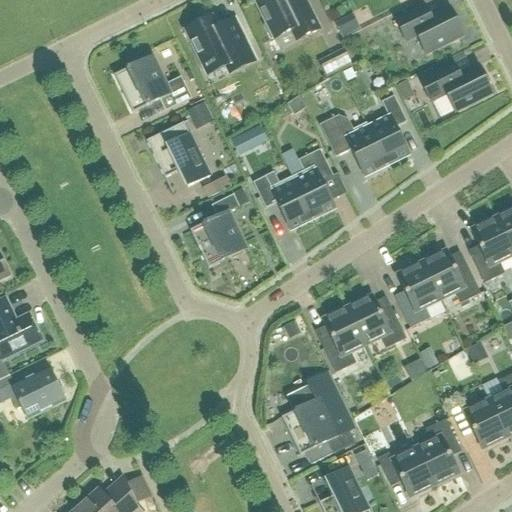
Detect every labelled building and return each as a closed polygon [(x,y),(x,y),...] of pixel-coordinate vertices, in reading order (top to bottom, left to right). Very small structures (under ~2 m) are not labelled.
[(296,42),(319,31),(305,3),(298,6),(294,0),(253,0),(266,26),(264,27),(270,41),(273,40),(274,41),(291,33),(296,42)] [(463,37),(449,9),(422,22),(417,11),(395,21),(405,43),(416,38),(425,56),(463,37)] [(235,25),(219,33),(212,18),(184,32),(202,68),(220,59),(227,72),(252,60),(235,25)] [(152,58),(114,77),(132,115),(159,102),(164,114),(191,101),(180,79),(165,86),(152,58)] [(320,78),(344,67),(340,58),(316,69),(320,78)] [(445,96),(454,114),(492,95),(478,67),(455,78),(449,67),(423,80),(434,102),(445,96)] [(347,83),(355,79),(351,70),(343,75),(347,83)] [(365,125),(386,168),(408,157),(395,130),(407,124),(394,98),(381,104),(388,119),(368,129),(366,125),(365,125)] [(197,108),(184,115),(191,128),(204,121),(197,108)] [(180,173),(188,188),(210,176),(183,123),(146,143),(172,196),(173,196),(165,180),(180,173)] [(256,123),(242,128),(247,142),(261,137),(256,123)] [(386,168),(365,125),(344,135),(341,129),(328,135),(339,157),(350,152),(364,179),(386,168)] [(291,179),(312,221),(334,210),(321,183),(332,178),(319,151),(298,162),(303,173),(291,179)] [(312,221),(291,179),(270,189),(265,178),(252,184),(265,211),(277,205),(290,232),(312,221)] [(208,270),(246,252),(228,215),(239,210),(233,197),(211,207),(216,219),(189,232),(208,270)] [(511,211),(495,220),(511,254),(511,211)] [(511,258),(511,254),(495,220),(471,232),(481,253),(471,258),(484,285),(504,275),(499,265),(511,258)] [(421,265),(433,289),(439,302),(454,295),(460,306),(480,296),(467,269),(456,274),(445,253),(421,265)] [(0,281),(9,277),(0,258),(0,281)] [(439,302),(433,289),(421,265),(397,277),(407,298),(396,303),(410,330),(430,320),(425,310),(439,302)] [(347,310),(365,347),(380,340),(385,351),(406,341),(392,314),(382,319),(371,298),(347,310)] [(0,359),(1,362),(41,342),(28,316),(13,323),(9,314),(11,313),(5,300),(0,301),(0,359)] [(365,347),(347,310),(322,322),(333,343),(322,348),(335,375),(355,365),(350,355),(365,347)] [(511,324),(501,330),(508,343),(511,341),(511,324)] [(473,367),(488,359),(480,344),(465,351),(473,367)] [(64,402),(63,399),(65,396),(62,389),(58,390),(49,371),(12,390),(26,420),(64,402)] [(488,402),(506,439),(511,436),(511,376),(498,383),(503,394),(488,402)] [(319,400),(281,419),(300,457),(326,444),(332,456),(354,445),(348,432),(337,437),(319,400)] [(506,439),(488,402),(464,413),(461,407),(450,413),(461,435),(471,430),(482,451),(506,439)] [(415,450),(433,488),(458,475),(448,454),(459,449),(445,421),(425,431),(430,442),(415,449),(415,450)] [(433,488),(415,450),(415,449),(391,462),(388,455),(377,461),(388,483),(399,478),(409,499),(433,488)] [(349,472),(366,468),(361,452),(345,456),(349,472)] [(322,511),(368,511),(348,470),(325,481),(333,497),(319,504),(311,488),(322,511)] [(79,508),(82,511),(138,511),(137,511),(125,484),(110,492),(103,498),(98,492),(79,508)]
